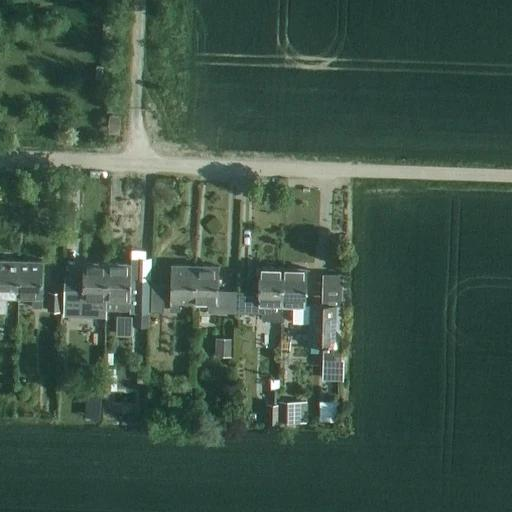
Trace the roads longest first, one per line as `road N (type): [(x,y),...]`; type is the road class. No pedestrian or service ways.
road 1 (unclassified): [(511,176),(0,157)]
road 2 (track): [(141,162),(148,0)]
